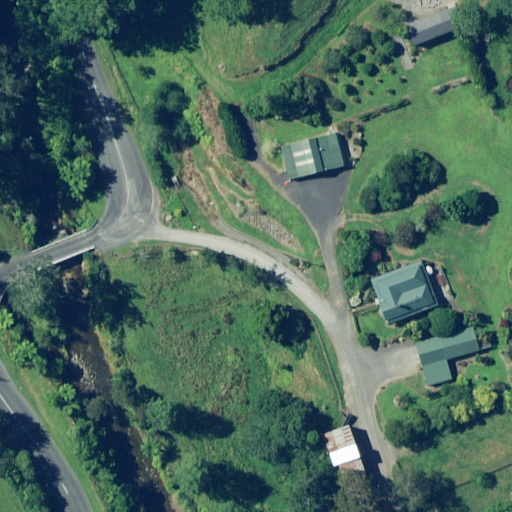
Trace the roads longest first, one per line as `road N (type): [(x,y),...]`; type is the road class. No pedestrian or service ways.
road 1 (unclassified): [(391,511),(342,353),(295,288),(203,239),(143,228),(79,242)]
road 2 (unclassified): [(79,242),(118,201),(121,179),(66,0)]
road 3 (unclassified): [(0,396),(73,511)]
